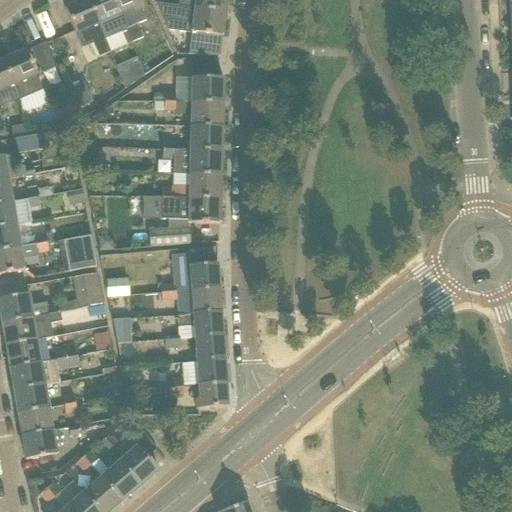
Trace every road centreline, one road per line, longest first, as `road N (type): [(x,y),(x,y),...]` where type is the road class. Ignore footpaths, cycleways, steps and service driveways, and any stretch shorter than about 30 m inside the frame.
road 1 (residential): [(255,419),(245,153),(256,0)]
road 2 (tertiary): [(258,443),(467,278)]
road 3 (tertiary): [(454,260),(255,419)]
road 4 (unclassified): [(478,223),(472,0)]
road 5 (tertiary): [(255,419),(147,511)]
